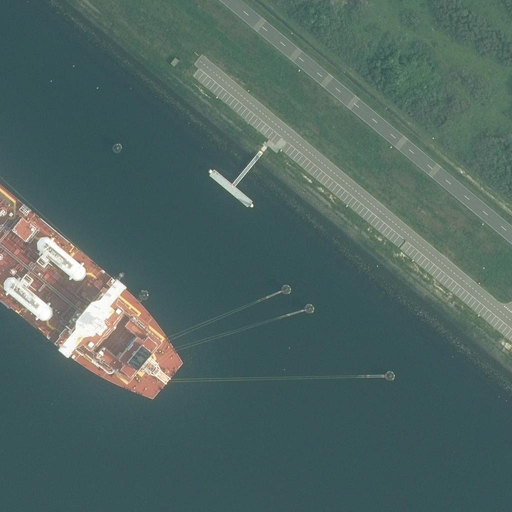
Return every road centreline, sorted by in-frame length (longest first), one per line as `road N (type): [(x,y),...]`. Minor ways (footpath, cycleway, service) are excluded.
road 1 (unknown): [(503,311),(197,53)]
road 2 (tertiary): [(511,235),(229,0)]
